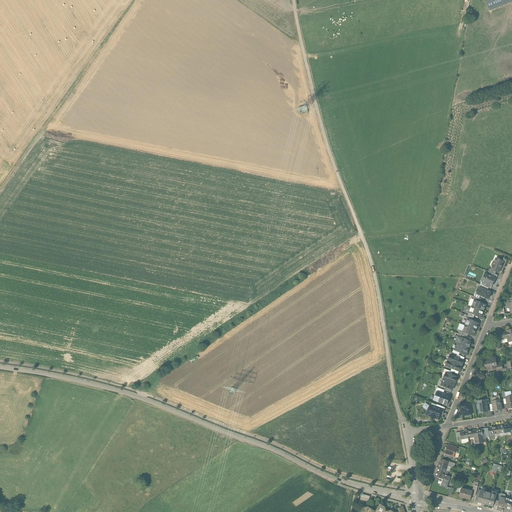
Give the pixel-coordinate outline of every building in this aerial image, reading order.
[(511,0),(485,0),(490,11),(511,2),(511,0)] [(496,259),(491,270),(496,272),(499,273),(503,262),(496,259)] [(491,276),(484,273),(482,279),(482,280),(481,282),(492,286),(494,282),(495,283),(496,278),(491,276)] [(487,291),(480,288),(477,294),(488,299),(491,292),(487,291)] [(480,303),(474,300),(471,307),(483,311),(486,305),(480,303)] [(483,311),(471,307),(469,313),(474,315),(481,318),(483,311)] [(471,320),(468,319),(465,326),(476,330),(479,323),(471,320)] [(476,330),(465,326),(462,332),(468,334),(473,336),(476,330)] [(500,333),(493,334),(496,350),(500,349),(499,340),(501,340),(500,333)] [(462,338),(460,338),(458,344),(469,349),(471,342),(470,341),(462,338)] [(469,349),(458,344),(455,351),(460,353),(466,355),(469,349)] [(456,357),(450,355),(448,361),(462,366),(464,361),(463,360),(456,357)] [(495,359),(489,360),(489,361),(484,362),(483,364),(484,366),(485,367),(486,367),(486,370),(491,369),(491,370),(495,369),(494,368),(496,368),(502,367),(501,363),(496,364),(495,359)] [(462,366),(448,361),(445,366),(452,369),(459,372),(462,366)] [(452,375),(446,373),(443,379),(444,379),(455,384),(457,377),(452,375)] [(455,384),(444,379),(441,385),(446,387),(452,390),(455,384)] [(436,391),(434,395),(436,396),(434,400),(446,405),(450,397),(443,394),(438,392),(436,391)] [(486,400),(477,401),(478,405),(477,406),(478,409),(479,409),(479,413),(488,412),(486,400)] [(500,400),(492,401),(492,405),(493,411),(502,410),(500,400)] [(470,403),(462,404),(463,411),(461,411),(462,416),(472,415),(470,403)] [(435,407),(430,405),(428,411),(427,411),(426,415),(429,416),(437,419),(437,418),(438,418),(439,414),(439,412),(440,413),(440,412),(438,412),(439,409),(439,407),(439,406),(437,405),(435,407)] [(511,424),(503,426),(504,433),(511,432),(511,436),(511,435),(511,424)] [(503,426),(488,428),(489,437),(490,439),(494,438),(494,434),(504,433),(503,426)] [(481,429),(467,431),(468,439),(474,438),(475,444),(483,443),(483,440),(481,429)] [(456,448),(448,445),(445,454),(448,455),(454,457),(454,454),(455,454),(456,454),(457,452),(456,451),(456,448)] [(446,471),(438,468),(436,472),(447,476),(448,474),(445,473),(446,471)] [(447,476),(436,472),(434,476),(443,479),(441,486),(446,488),(450,477),(447,476)] [(472,492),(461,489),(459,497),(470,500),(472,492)] [(485,494),(480,493),(478,502),(482,503),(488,505),(491,492),(486,490),(485,494)] [(497,493),(491,492),(488,505),(493,506),(494,505),(495,500),(497,493)] [(502,507),(507,509),(510,500),(504,498),(503,502),(502,507)]
